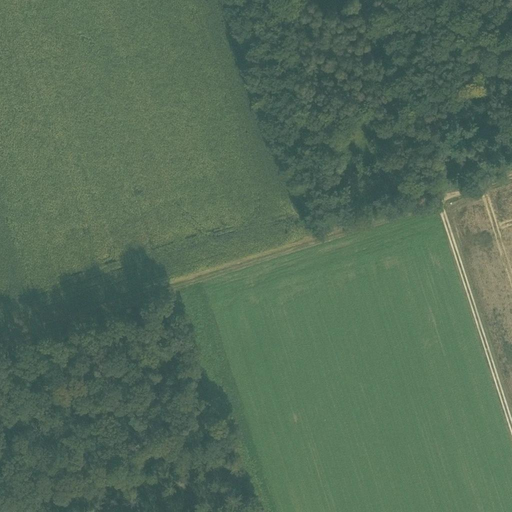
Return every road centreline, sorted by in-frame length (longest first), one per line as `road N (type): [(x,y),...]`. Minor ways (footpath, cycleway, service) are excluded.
road 1 (track): [(0,342),(438,200)]
road 2 (track): [(511,428),(438,200)]
road 3 (track): [(370,0),(438,200)]
